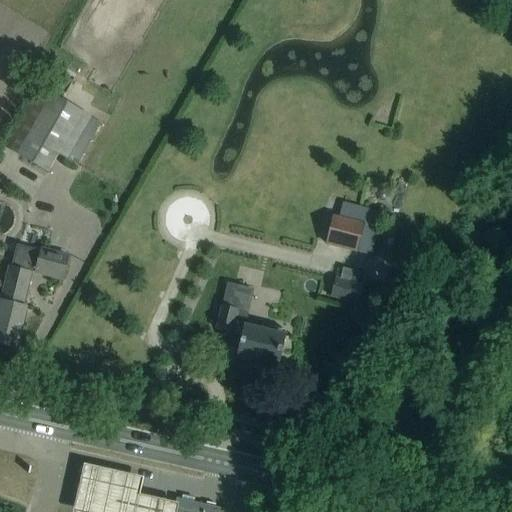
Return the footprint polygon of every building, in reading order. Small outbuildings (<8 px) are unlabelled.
[(37,87),(4,148),(9,151),(48,173),(58,154),(76,164),(100,121),(43,89),(37,87)] [(381,214),(343,204),(339,217),(332,216),(325,243),(371,255),(381,214)] [(63,280),(68,261),(69,257),(40,250),(40,252),(17,246),(11,269),(10,268),(0,306),(0,344),(16,348),(25,308),(21,307),(30,272),(63,280)] [(336,280),(331,299),(356,305),(361,286),(364,274),(343,269),(340,281),(336,280)] [(226,285),(220,310),(216,330),(242,336),(237,358),(277,367),(285,331),(267,327),(266,333),(234,325),(237,311),(244,312),(249,291),(226,285)] [(172,511),(174,507),(154,502),(137,498),(139,489),(141,481),(82,467),(80,476),(74,499),(71,511),(172,511)] [(174,507),(172,511),(219,511),(220,508),(176,498),(174,507)]
